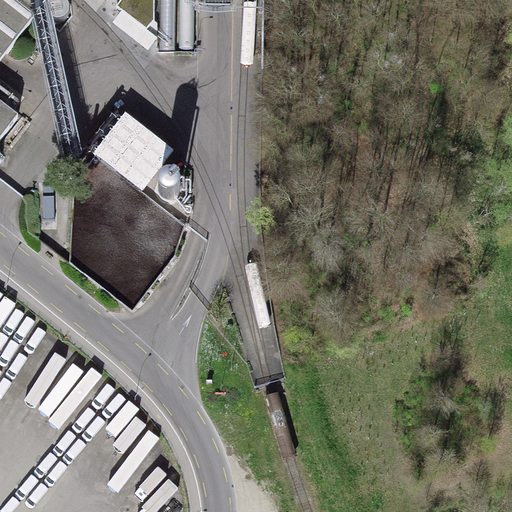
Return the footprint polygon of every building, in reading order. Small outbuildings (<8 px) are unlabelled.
[(0,0),(0,141),(18,118),(0,104),(0,62),(48,0),(0,0)] [(147,32),(154,23),(153,0),(122,0),(116,9),(122,14),(147,32)] [(47,10),(46,14),(47,17),(49,20),(52,22),(56,23),(59,23),(63,22),(65,20),(68,18),(69,14),(69,11),(68,7),(66,5),(63,2),(60,1),(56,1),(53,2),(50,4),(48,7),(47,10)] [(157,25),(154,23),(147,32),(122,14),(112,26),(148,54),(158,41),(157,25)] [(163,164),(117,129),(74,183),(70,263),(132,312),(176,256),(193,233),(141,191),(163,164)] [(159,193),(160,196),(162,199),(165,200),(169,201),(172,201),(175,199),(178,197),(179,194),(180,190),(180,187),(178,184),(176,181),(173,180),(169,179),(166,180),(163,181),(160,183),(159,186),(158,190),(159,193)] [(0,414),(22,387),(0,368),(0,414)]
